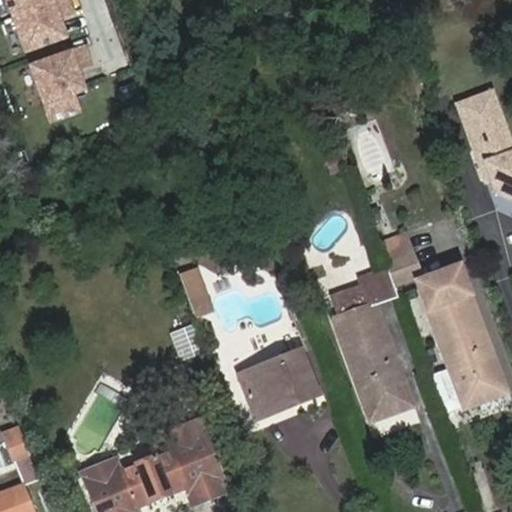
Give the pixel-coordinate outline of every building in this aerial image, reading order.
[(65,40),(50,0),(0,0),(0,41),(7,61),(65,40)] [(88,100),(71,49),(23,66),(40,117),(88,100)] [(511,142),(494,93),(461,105),(488,178),(493,177),(497,190),(511,194),(511,142)] [(406,236),(381,245),(386,261),(412,252),(406,236)] [(386,261),(396,286),(421,278),(412,252),(386,261)] [(422,282),(425,292),(465,278),(461,268),(422,282)] [(360,280),(363,288),(370,308),(378,306),(399,298),(388,270),(360,280)] [(194,273),(181,279),(193,310),(207,305),(194,273)] [(425,292),(455,370),(461,386),(468,405),(507,391),(494,355),(486,358),(482,345),(489,342),(465,278),(425,292)] [(370,308),(363,288),(333,298),(341,319),(337,320),(373,419),(413,404),(403,377),(397,380),(390,363),(397,362),(378,306),(370,308)] [(207,305),(193,310),(197,320),(211,314),(207,305)] [(176,334),(185,358),(201,352),(192,328),(176,334)] [(494,355),(489,342),(482,345),(486,358),(494,355)] [(278,352),(282,362),(305,353),(301,344),(278,352)] [(241,376),(254,413),(293,399),(295,407),(320,398),(305,353),(282,362),(241,376)] [(403,377),(397,362),(390,363),(397,380),(403,377)] [(461,386),(455,370),(445,373),(451,390),(461,386)] [(293,399),(254,413),(257,421),(295,407),(293,399)] [(166,432),(169,440),(205,427),(201,418),(166,432)] [(194,502),(229,487),(205,427),(169,440),(173,451),(122,471),(88,485),(98,511),(138,511),(137,509),(189,488),(194,502)] [(84,474),(88,485),(122,471),(117,460),(84,474)] [(36,511),(26,486),(0,495),(0,511),(36,511)] [(233,496),(229,487),(194,502),(197,510),(233,496)]
